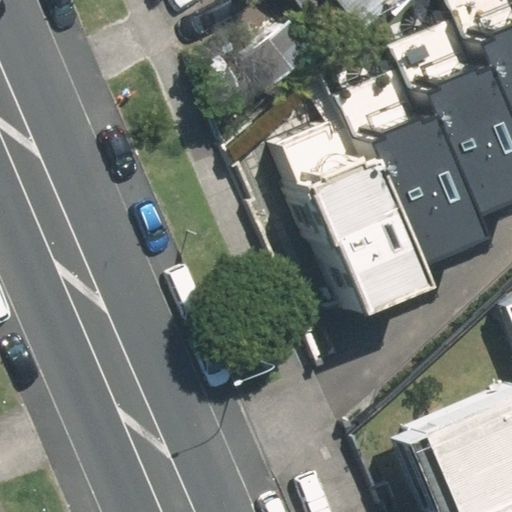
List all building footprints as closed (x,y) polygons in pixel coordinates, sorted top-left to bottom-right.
[(245,46),(271,76),(331,25),(339,34),(379,0),(266,0),(280,16),(245,46)] [(511,162),(511,95),(471,0),(435,0),(403,14),(473,179),(511,162)] [(511,0),(471,0),(511,95),(511,0)] [(480,198),(473,179),(403,14),(357,33),(373,72),(357,78),(419,224),(480,198)] [(430,251),(419,224),(357,78),(293,105),(301,126),(366,278),(430,251)] [(374,298),(366,278),(301,126),(215,162),(252,250),(267,244),(303,328),(374,298)] [(508,398),(511,396),(511,287),(468,306),(508,398)] [(511,511),(511,429),(497,393),(380,442),(410,511),(511,511)]
